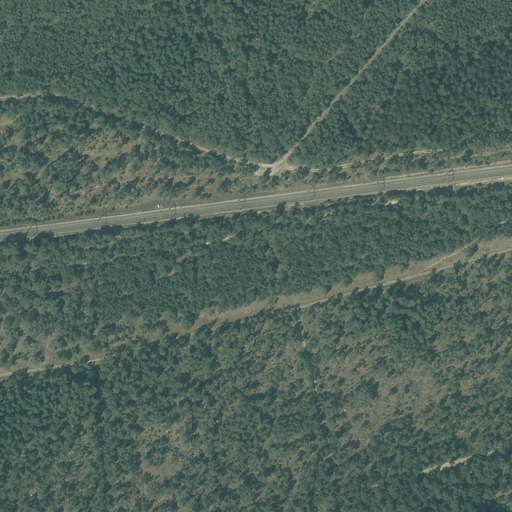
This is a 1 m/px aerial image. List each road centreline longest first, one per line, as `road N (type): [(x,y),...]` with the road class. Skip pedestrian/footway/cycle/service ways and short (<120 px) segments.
road 1 (track): [(0,99),(48,94),(216,156),(272,166),(423,0)]
road 2 (track): [(511,129),(332,170),(272,166)]
